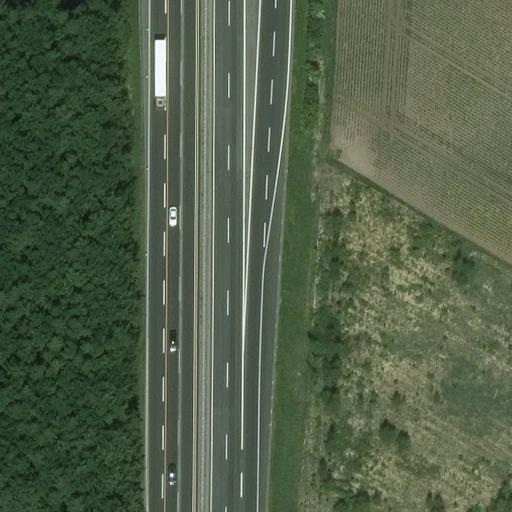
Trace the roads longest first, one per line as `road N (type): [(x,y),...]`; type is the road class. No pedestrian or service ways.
road 1 (motorway): [(171,0),(173,511)]
road 2 (motorway): [(225,503),(250,318),(267,0)]
road 3 (motorway): [(225,503),(228,0)]
